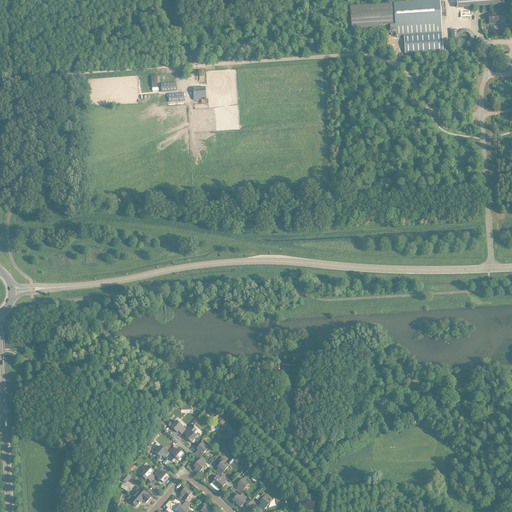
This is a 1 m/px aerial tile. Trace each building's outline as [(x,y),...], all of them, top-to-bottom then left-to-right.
[(442,33),(441,21),(440,0),(394,3),(350,6),(352,28),(396,24),(396,36),(442,33)] [(502,0),(456,0),(457,8),(503,5),(502,0)] [(489,14),(489,24),(500,24),(499,13),(489,14)] [(442,33),(404,36),(405,53),(443,51),(442,33)] [(161,83),(162,92),(177,91),(176,82),(161,83)] [(194,100),(206,99),(205,87),(193,88),(194,100)] [(170,94),(171,102),(184,101),(184,93),(170,94)] [(213,417),(212,419),(215,422),(221,415),(217,413),(213,417)] [(163,420),(159,425),(163,429),(165,427),(168,424),(163,420)] [(182,434),(184,432),(186,429),(176,421),(171,427),(177,432),(178,430),(182,434)] [(191,424),(186,429),(184,432),(187,436),(186,437),(192,442),(197,436),(194,433),(197,430),(195,427),(191,424)] [(195,454),(199,458),(208,448),(209,449),(212,446),(204,439),(201,443),(202,443),(197,449),(198,450),(195,454)] [(162,456),(166,459),(170,455),(160,446),(155,452),(161,457),(162,456)] [(169,452),(179,460),(184,454),(178,449),(177,450),(173,447),(169,452)] [(202,457),(194,466),(196,468),(194,471),(198,474),(205,466),(204,465),(207,461),(202,457)] [(216,472),(220,476),(229,466),(226,465),(224,462),(226,460),(222,457),(218,463),(220,464),(217,467),(219,468),(216,472)] [(233,457),(226,465),(229,466),(235,459),(233,457)] [(247,468),(241,474),(244,477),(250,471),(247,468)] [(147,478),(151,482),(155,477),(146,469),(140,475),(146,480),(147,478)] [(154,474),(164,483),(169,477),(163,472),(162,473),(158,470),(154,474)] [(126,473),(121,479),(126,483),(132,477),(126,473)] [(214,485),(220,490),(226,484),(224,483),(227,479),(223,475),(220,478),(218,476),(214,479),(217,482),(214,485)] [(236,490),(240,494),(249,484),(243,479),(238,485),(239,486),(236,490)] [(152,483),(149,486),(156,492),(159,489),(152,483)] [(179,499),(183,503),(192,493),(186,488),(181,494),(182,495),(179,499)] [(146,503),(151,498),(147,494),(141,489),(130,501),(136,506),(139,504),(140,503),(142,500),(146,503)] [(243,493),(235,502),(240,507),(246,502),(244,500),(247,496),(243,493)] [(267,494),(260,502),(261,504),(258,508),(262,511),(271,502),(271,501),(273,499),(267,494)] [(186,502),(178,511),(187,511),(189,511),(187,509),(191,506),(186,502)]
